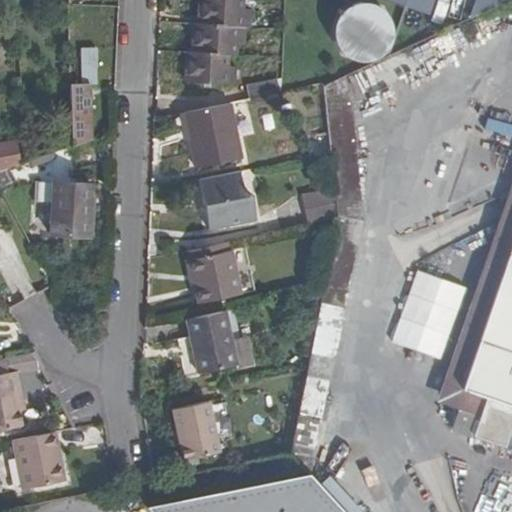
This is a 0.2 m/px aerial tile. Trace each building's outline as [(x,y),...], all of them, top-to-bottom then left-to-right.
[(194,0),(194,23),(243,26),(248,26),(249,7),(240,7),(239,0),(194,0)] [(338,0),(343,1),(330,58),(380,69),(393,13),(367,7),(368,0),(338,0)] [(377,0),(431,15),(435,0),(377,0)] [(501,20),(508,0),(473,0),(470,10),(501,20)] [(188,52),(223,54),(232,54),(232,43),(242,43),(243,26),(194,23),(189,23),(188,52)] [(80,85),(70,85),(72,131),(72,147),(72,149),(77,147),(91,142),(90,84),(95,84),(94,49),(79,49),(80,85)] [(223,54),(188,52),(182,52),(182,81),(231,84),(231,67),(223,66),(223,54)] [(245,91),(274,81),(273,77),(243,83),(245,91)] [(274,81),(245,91),(246,97),(276,90),(275,89),(274,81)] [(232,104),(185,114),(197,169),(244,158),(232,104)] [(46,147),(72,147),(72,131),(46,132),(46,147)] [(0,145),(0,173),(3,172),(20,167),(16,142),(0,145)] [(55,185),(75,185),(77,147),(72,149),(56,154),(55,184),(55,185)] [(0,189),(9,185),(3,172),(0,173),(0,189)] [(238,173),(198,182),(209,232),(256,221),(251,197),(242,188),(238,173)] [(461,387),(511,238),(511,181),(437,399),(460,408),(466,388),(461,387)] [(55,185),(55,184),(38,182),(37,204),(53,205),(53,237),(89,238),(92,186),(75,185),(55,185)] [(303,198),(309,224),(335,218),(336,210),(332,191),(303,198)] [(511,511),(511,238),(461,387),(466,388),(460,408),(454,427),(511,447),(511,511)] [(229,242),(188,251),(190,262),(232,253),(229,242)] [(240,297),(232,253),(190,262),(199,306),(240,297)] [(437,356),(463,283),(417,267),(391,339),(437,356)] [(316,446),(344,309),(320,304),(291,441),(316,446)] [(225,312),(186,320),(198,376),(236,367),(225,312)] [(5,361),(0,362),(0,433),(22,429),(11,374),(7,375),(5,361)] [(207,403),(171,410),(182,461),(218,454),(207,403)] [(51,435),(11,443),(21,492),(64,483),(61,462),(57,463),(51,435)] [(299,476),(255,485),(150,506),(144,507),(148,511),(342,511),(307,474),(299,476)]
